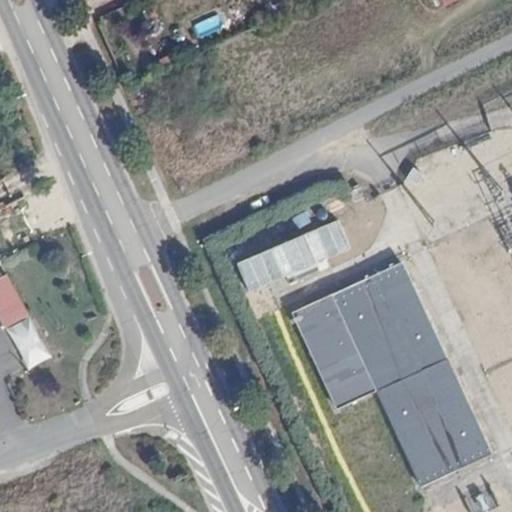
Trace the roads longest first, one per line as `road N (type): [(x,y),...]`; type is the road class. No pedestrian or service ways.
road 1 (primary): [(0,1),(113,249)]
road 2 (primary): [(148,235),(37,0)]
road 3 (residential): [(348,130),(148,235)]
road 4 (residential): [(0,460),(178,390)]
road 5 (residential): [(511,46),(348,130)]
road 6 (primary): [(214,378),(148,235)]
road 7 (primary): [(113,249),(178,390)]
road 8 (primary): [(274,511),(214,378)]
road 9 (primary): [(178,390),(236,511)]
road 10 (unclassified): [(484,123),(362,151)]
